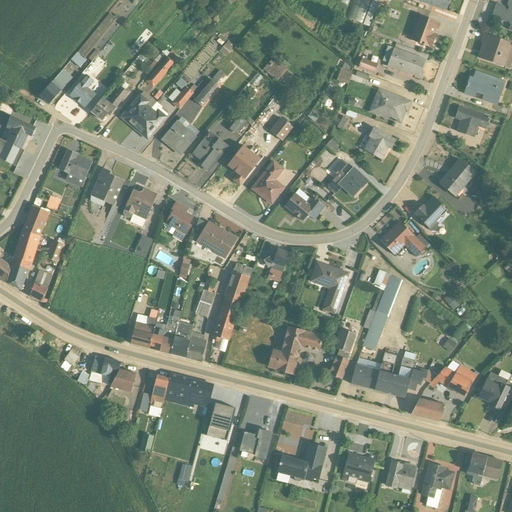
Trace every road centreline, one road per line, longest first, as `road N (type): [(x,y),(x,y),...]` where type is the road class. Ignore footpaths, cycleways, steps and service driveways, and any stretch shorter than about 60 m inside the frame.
road 1 (residential): [(0,230),(60,130),(146,163),(262,233),(306,242),(353,230),(381,207),(407,168),(473,0)]
road 2 (secondary): [(0,291),(100,346),(511,454)]
